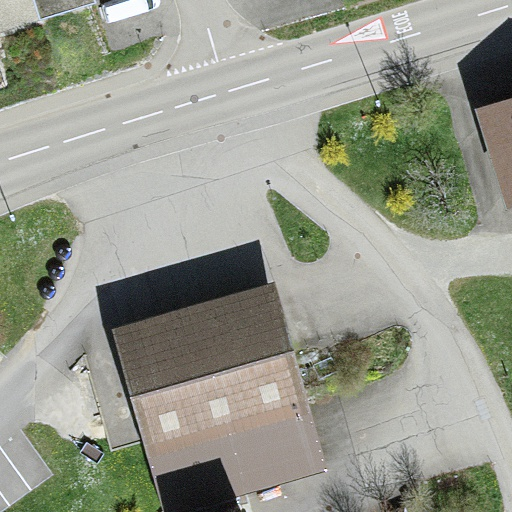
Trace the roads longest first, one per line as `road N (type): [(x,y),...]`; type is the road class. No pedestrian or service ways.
road 1 (tertiary): [(233,90),(511,4)]
road 2 (tertiary): [(0,164),(233,90)]
